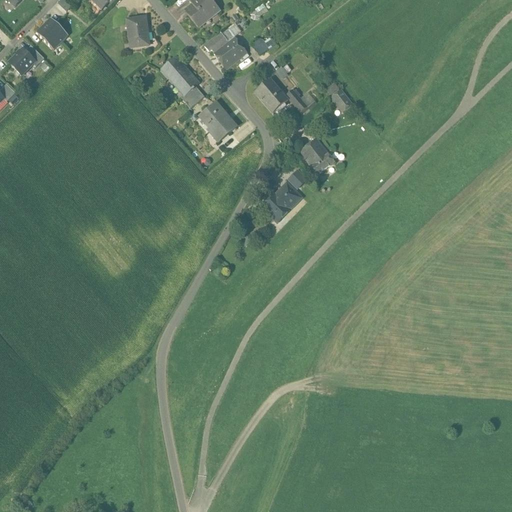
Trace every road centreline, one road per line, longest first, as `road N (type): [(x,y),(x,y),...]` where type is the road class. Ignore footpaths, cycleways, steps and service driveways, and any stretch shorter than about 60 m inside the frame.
road 1 (track): [(196,511),(205,436),(227,373),(264,318),(408,165),(511,70)]
road 2 (residential): [(173,324),(272,148),(152,0)]
road 3 (unclassified): [(182,511),(162,399),(173,324)]
road 4 (track): [(199,505),(264,408),(281,391),(308,383)]
road 5 (track): [(347,0),(230,89)]
